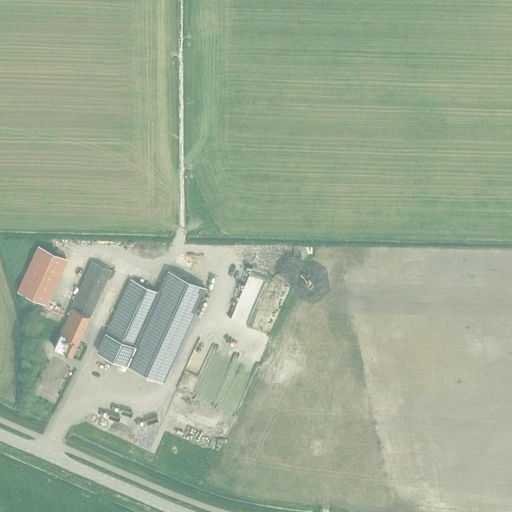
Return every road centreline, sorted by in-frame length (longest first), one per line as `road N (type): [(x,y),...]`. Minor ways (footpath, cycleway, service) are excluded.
road 1 (track): [(182,24),(182,229),(175,248)]
road 2 (tertiary): [(0,436),(182,511)]
